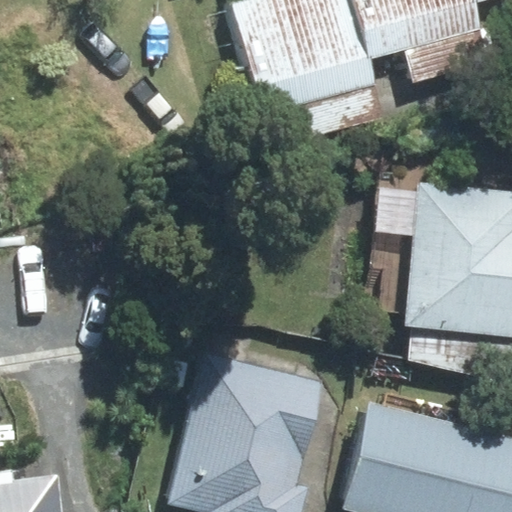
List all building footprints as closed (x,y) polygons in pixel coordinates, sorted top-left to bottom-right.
[(474,0),(222,0),(248,109),(351,85),(344,55),(458,28),(453,5),(474,0)] [(406,324),(511,332),(511,186),(418,179),(406,324)] [(151,511),(290,511),(322,381),(190,350),(151,511)] [(328,511),(511,511),(511,437),(356,400),(328,511)] [(0,511),(54,511),(50,477),(0,483),(0,511)]
